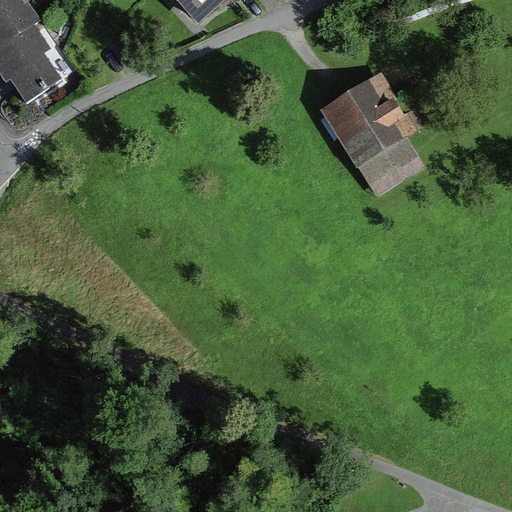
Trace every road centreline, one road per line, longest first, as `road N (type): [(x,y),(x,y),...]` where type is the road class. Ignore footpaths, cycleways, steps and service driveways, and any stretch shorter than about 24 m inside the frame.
road 1 (track): [(0,302),(498,511)]
road 2 (residential): [(0,160),(99,96),(313,0)]
